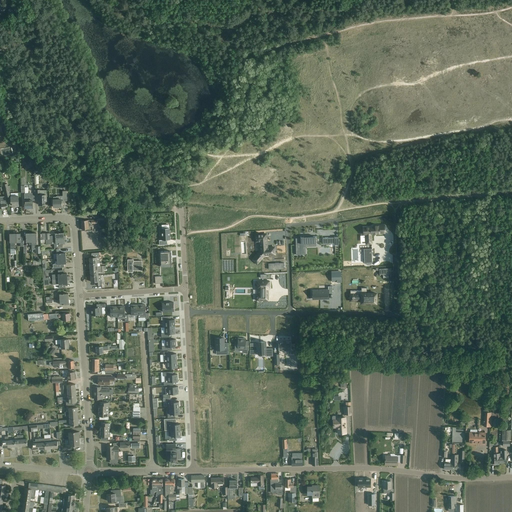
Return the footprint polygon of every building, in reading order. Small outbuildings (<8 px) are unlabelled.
[(40,190),(35,190),(36,196),(36,201),(39,201),(39,205),(45,204),(45,201),(47,201),(47,196),(47,195),(46,195),(46,190),(40,190)] [(28,193),(24,193),(25,202),(25,207),(28,207),(28,208),(33,208),(33,203),(33,200),(33,196),(28,196),(28,193)] [(53,197),(53,202),(53,207),(62,207),(62,199),(57,199),(56,197),(53,197)] [(91,226),(92,226),(92,224),(97,223),(97,219),(81,220),(82,230),(89,229),(89,226),(91,226)] [(374,227),(364,227),(364,234),(366,234),(366,244),(371,244),(371,234),(379,234),(379,233),(384,233),(384,225),(374,225),(374,227)] [(162,240),(159,240),(159,245),(167,245),(167,240),(170,240),(169,228),(161,228),(162,240)] [(15,242),(16,242),(20,242),(20,246),(24,246),(24,245),(23,236),(20,236),(20,233),(17,233),(17,231),(15,231),(15,242)] [(260,251),(255,258),(260,261),(265,254),(274,253),(274,247),(269,247),(269,248),(266,248),(266,246),(267,246),(267,238),(266,238),(266,233),(256,234),(256,241),(259,240),(260,251)] [(300,238),(295,238),(296,255),(302,255),(301,244),(305,244),(305,246),(316,245),(316,242),(317,242),(317,237),(305,237),(302,237),(300,237),(300,238)] [(66,240),(66,238),(42,240),(41,240),(41,242),(46,242),(46,244),(54,244),(55,248),(63,247),(62,243),(65,243),(64,243),(64,240),(66,240)] [(372,249),(364,249),(364,263),(372,263),(372,249)] [(171,251),(161,252),(161,264),(172,264),(171,258),(171,256),(171,251)] [(90,264),(98,263),(100,263),(99,252),(92,253),(92,257),(90,258),(90,264)] [(66,263),(66,258),(57,259),(54,259),(55,264),(53,264),(53,268),(64,267),(64,263),(66,263)] [(142,270),(142,261),(133,261),(133,259),(128,260),(128,272),(133,272),(133,268),(135,268),(135,270),(142,269),(142,270)] [(52,280),(69,278),(69,276),(67,276),(67,274),(67,273),(65,273),(64,270),(58,270),(58,274),(52,274),(52,280)] [(59,288),(61,288),(66,288),(65,284),(68,284),(68,283),(67,283),(67,280),(70,280),(69,278),(52,280),(53,285),(59,284),(59,288)] [(261,294),(256,294),(256,300),(258,300),(258,301),(262,301),(262,300),(268,300),(268,289),(269,289),(269,281),(257,281),(257,289),(261,289),(261,294)] [(328,290),(312,290),(312,299),(329,298),(329,293),(332,293),(332,286),(328,286),(328,290)] [(361,291),(350,291),(350,301),(361,301),(361,304),(366,304),(366,305),(370,305),(370,304),(376,304),(376,294),(366,294),(366,288),(361,288),(361,291)] [(174,302),(162,303),(163,312),(174,311),(174,302)] [(97,308),(90,308),(91,315),(102,315),(102,313),(105,313),(105,307),(105,304),(97,304),(97,308)] [(125,306),(117,306),(118,317),(118,319),(125,319),(125,322),(128,321),(128,314),(125,314),(125,306)] [(165,333),(161,333),(161,337),(171,337),(171,334),(175,334),(175,327),(165,327),(165,333)] [(224,338),(216,338),(216,350),(224,350),(225,353),(229,353),(229,346),(224,346),(224,338)] [(235,343),(235,349),(244,350),(244,353),(248,353),(248,346),(245,346),(246,338),(238,338),(238,343),(235,343)] [(61,348),(64,348),(69,348),(69,339),(55,340),(55,344),(61,344),(61,348)] [(166,346),(162,346),(162,350),(172,350),(172,347),(176,347),(176,339),(165,340),(166,346)] [(294,340),(281,340),(281,348),(294,348),(294,352),(298,352),(298,342),(294,342),(294,340)] [(266,342),(257,342),(258,350),(258,354),(266,354),(266,356),(272,356),(272,348),(266,349),(266,342)] [(108,346),(101,346),(96,347),(97,354),(104,353),(104,350),(108,350),(116,349),(116,345),(111,346),(111,345),(108,345),(108,346)] [(176,354),(164,354),(164,362),(166,362),(166,361),(177,361),(176,354)] [(60,361),(53,362),(53,366),(60,366),(60,368),(64,368),(68,368),(69,368),(74,368),(74,360),(69,361),(61,361),(60,361)] [(115,365),(105,365),(105,374),(114,373),(114,370),(117,370),(117,367),(115,367),(115,365)] [(75,375),(75,372),(68,372),(68,370),(63,371),(61,371),(61,373),(63,373),(63,376),(67,376),(68,379),(75,379),(76,378),(76,375),(75,375)] [(173,371),(163,372),(163,376),(165,376),(165,382),(164,382),(164,385),(173,385),(173,382),(178,382),(177,374),(173,374),(173,371)] [(166,394),(163,394),(163,398),(170,397),(170,394),(178,394),(178,386),(165,387),(166,394)] [(100,387),(99,387),(94,387),(94,399),(102,399),(102,394),(108,394),(108,388),(100,388),(100,387)] [(74,405),(74,402),(77,402),(76,396),(68,396),(62,397),(62,399),(64,399),(64,403),(66,402),(66,406),(74,405)] [(98,411),(108,411),(108,402),(100,402),(100,405),(100,406),(98,406),(98,411)] [(351,416),(351,402),(346,402),(346,406),(343,406),(344,416),(351,416)] [(179,408),(167,408),(168,418),(175,417),(175,414),(179,414),(179,408)] [(108,411),(98,411),(98,415),(100,415),(100,419),(108,419),(108,411)] [(345,417),(337,418),(337,416),(337,415),(333,416),(332,417),(332,420),(333,420),(334,427),(338,427),(338,434),(346,433),(345,417)] [(101,427),(100,427),(100,431),(110,431),(110,425),(110,423),(108,423),(106,423),(101,423),(101,426),(101,427)] [(452,428),(452,442),(464,442),(464,428),(452,428)] [(69,433),(69,439),(79,438),(79,432),(72,432),(72,429),(65,430),(66,433),(69,433)] [(502,429),(502,433),(502,441),(503,441),(503,446),(509,446),(509,440),(511,441),(511,430),(511,429),(502,429)] [(180,430),(168,430),(169,441),(177,440),(176,436),(181,436),(180,430)] [(100,431),(100,436),(101,436),(101,437),(101,440),(109,440),(109,437),(110,437),(110,431),(100,431)] [(485,433),(470,432),(470,443),(485,443),(485,433)] [(51,438),(51,442),(52,448),(58,447),(58,445),(60,445),(60,441),(54,441),(53,438),(51,438)] [(80,445),(79,438),(69,439),(70,445),(67,445),(67,449),(74,448),(73,445),(80,445)] [(119,451),(118,447),(130,447),(129,442),(113,443),(113,446),(107,447),(108,458),(110,458),(110,463),(117,463),(117,458),(118,458),(118,451),(119,451)] [(451,469),(460,470),(460,463),(458,463),(458,454),(455,454),(455,444),(452,444),(452,454),(451,454),(451,462),(452,462),(451,469)] [(176,450),(170,450),(171,462),(177,462),(177,458),(181,458),(181,448),(176,448),(176,450)] [(292,457),(291,457),(292,461),(292,466),(303,466),(302,457),(302,453),(292,453),(292,457)] [(390,456),(385,455),(385,465),(397,465),(398,462),(401,462),(401,463),(404,463),(405,455),(397,455),(397,457),(390,457),(390,456)] [(278,473),(271,474),(271,479),(271,483),(272,490),(276,489),(277,489),(277,495),(282,495),(282,489),(282,483),(278,483),(278,478),(278,473)] [(204,488),(204,484),(204,475),(192,476),(192,482),(198,482),(198,488),(204,488)] [(264,489),(264,486),(265,486),(265,483),(264,483),(264,475),(258,475),(258,477),(251,477),(251,486),(259,486),(259,489),(264,489)] [(211,478),(211,483),(211,488),(218,488),(217,484),(224,483),(224,477),(211,478)] [(185,494),(188,494),(188,487),(185,487),(185,479),(178,479),(179,483),(178,483),(178,493),(185,493),(185,494)] [(293,490),(293,487),(293,482),(291,482),(291,479),(285,479),(285,487),(290,487),(290,490),(293,490)] [(361,479),(358,479),(358,487),(361,487),(365,487),(370,487),(370,479),(366,479),(361,479)] [(383,485),(383,492),(383,493),(390,493),(390,500),(394,500),(394,492),(391,492),(391,488),(391,481),(382,481),(382,485),(383,485)] [(35,496),(36,490),(37,490),(38,486),(38,484),(29,483),(29,485),(28,489),(25,488),(24,494),(35,496)] [(319,497),(319,490),(319,485),(316,486),(316,487),(308,487),(308,496),(312,496),(312,494),(315,494),(315,497),(319,497)] [(114,493),(107,494),(108,501),(113,501),(116,500),(119,500),(119,497),(121,496),(121,494),(121,489),(114,490),(114,493)] [(456,503),(456,501),(456,496),(448,496),(448,511),(455,511),(454,503),(456,503)]
